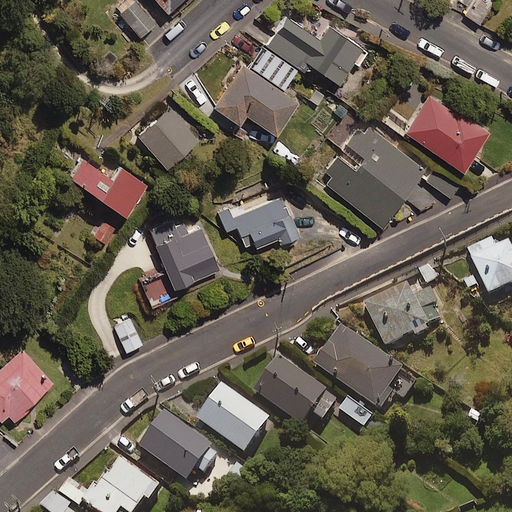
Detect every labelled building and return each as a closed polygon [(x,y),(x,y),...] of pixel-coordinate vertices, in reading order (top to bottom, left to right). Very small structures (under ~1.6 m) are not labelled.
[(178,0),(153,0),(165,12),(178,0)] [(128,27),(120,34),(130,45),(153,25),(135,5),(120,18),(128,27)] [(280,89),(296,66),(302,71),(307,64),(335,83),(359,49),(328,26),(318,40),(285,17),(249,67),(280,89)] [(295,102),(241,64),(211,106),(236,123),(243,114),(272,134),(295,102)] [(485,133),(428,95),(403,132),(460,171),(485,133)] [(201,134),(172,101),(134,134),(163,168),(201,134)] [(421,170),(366,126),(349,148),(362,158),(352,170),(335,157),(318,179),(377,226),(421,170)] [(109,177),(80,157),(66,177),(121,216),(144,185),(117,166),(109,177)] [(456,187),(432,171),(425,181),(449,197),(456,187)] [(216,208),(226,231),(234,227),(244,252),(273,239),(274,243),(296,234),(274,183),(216,208)] [(187,231),(183,221),(170,226),(168,222),(145,232),(161,269),(135,280),(147,308),(176,295),(173,288),(217,269),(198,226),(187,231)] [(495,246),(491,238),(466,249),(487,297),(511,286),(511,249),(508,241),(495,246)] [(431,262),(418,271),(430,289),(443,281),(431,262)] [(413,299),(406,285),(363,305),(383,347),(442,319),(429,292),(413,299)] [(141,345),(130,319),(114,326),(125,352),(141,345)] [(415,384),(340,330),(314,366),(379,414),(393,394),(403,401),(415,384)] [(0,365),(0,420),(5,416),(9,419),(49,382),(18,349),(0,365)] [(324,395),(277,361),(253,394),(301,428),(324,395)] [(269,421),(221,388),(196,423),(244,456),(269,421)] [(388,429),(346,402),(339,413),(381,440),(388,429)] [(211,450),(164,416),(139,451),(186,484),(211,450)] [(158,490),(118,460),(84,505),(92,511),(120,511),(135,511),(144,501),(147,504),(158,490)] [(248,473),(235,465),(225,481),(237,489),(248,473)] [(74,511),(51,495),(41,509),(44,511),(74,511)]
